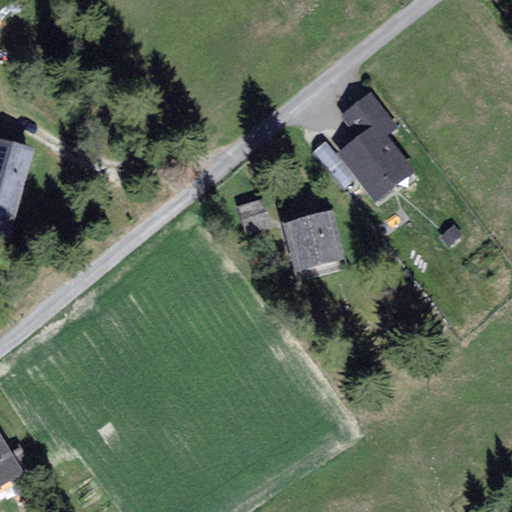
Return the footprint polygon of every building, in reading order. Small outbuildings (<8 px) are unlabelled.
[(395,129),(372,99),(346,119),(363,140),(344,155),(377,198),(411,173),(383,137),(395,129)] [(32,151),(0,142),(0,237),(8,240),(32,151)] [(267,226),(262,204),(242,209),(247,230),(267,226)] [(333,218),(288,229),(299,274),(344,263),(333,218)] [(0,436),(0,488),(23,476),(0,436)]
